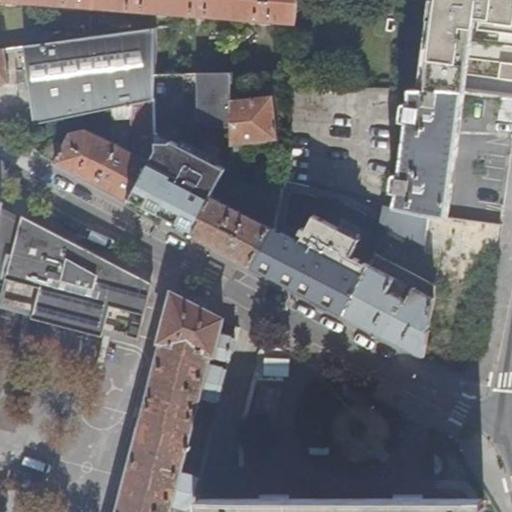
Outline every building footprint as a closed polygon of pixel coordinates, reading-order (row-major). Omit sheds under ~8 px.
[(42,0),(42,4),(106,9),(106,0),(42,0)] [(106,0),(106,9),(170,14),(170,0),(106,0)] [(170,0),(170,14),(235,19),(236,0),(170,0)] [(236,0),(235,19),(296,24),(298,0),(236,0)] [(511,0),(437,0),(426,90),(450,90),(465,92),(471,51),(474,29),(511,34),(511,0)] [(156,29),(26,48),(36,124),(111,109),(156,100),(156,75),(156,29)] [(0,85),(10,84),(5,50),(0,51),(0,85)] [(511,82),(511,65),(500,64),(498,81),(511,82)] [(178,138),(191,138),(191,74),(178,75),(178,138)] [(191,74),(191,138),(231,137),(231,100),(231,83),(231,74),(191,74)] [(156,148),(151,157),(179,156),(178,138),(178,75),(156,75),(156,100),(156,148)] [(457,154),(465,92),(450,90),(426,90),(411,89),(409,105),(404,104),(402,122),(406,123),(400,175),(394,175),(392,193),(397,194),(395,205),(430,213),(448,216),(457,154)] [(231,137),(231,145),(278,140),(274,95),(231,100),(231,137)] [(511,119),(511,98),(505,97),(502,118),(511,119)] [(130,204),(148,163),(151,157),(156,148),(156,100),(111,109),(114,120),(133,117),(134,154),(85,129),(72,132),(68,141),(55,164),(84,180),(130,204)] [(191,162),(231,161),(231,145),(231,137),(191,138),(191,162)] [(39,153),(55,164),(68,141),(39,153)] [(151,215),(172,226),(192,186),(148,163),(130,204),(151,215)] [(254,268),(271,277),(277,264),(296,271),(308,186),(282,181),(273,228),(254,268)] [(216,248),(254,268),(273,228),(224,202),(230,190),(219,185),(193,237),(216,248)] [(0,511),(0,286),(6,288),(1,311),(135,342),(136,339),(141,341),(149,307),(146,306),(151,284),(88,251),(87,253),(69,244),(70,242),(3,207),(4,204),(0,202),(0,511)] [(87,253),(88,251),(70,242),(69,244),(87,253)] [(383,334),(424,355),(429,329),(434,299),(413,288),(405,302),(400,297),(395,295),(398,289),(393,287),(396,279),(371,266),(346,316),(383,334)] [(393,287),(398,289),(405,293),(408,286),(396,279),(393,287)] [(121,511),(172,511),(175,503),(183,474),(203,396),(223,400),(230,371),(211,366),(214,355),(233,360),(239,340),(221,336),(225,320),(176,294),(176,297),(164,341),(165,342),(121,511)] [(262,376),(286,375),(286,361),(262,361),(262,376)] [(379,400),(353,387),(356,401),(374,410),(379,400)] [(262,419),(286,399),(279,390),(255,410),(262,419)] [(183,474),(175,503),(190,507),(189,510),(193,511),(201,478),(183,474)] [(36,511),(40,498),(12,492),(6,511),(36,511)] [(494,511),(494,503),(400,504),(261,504),(201,504),(200,511),(494,511)]
